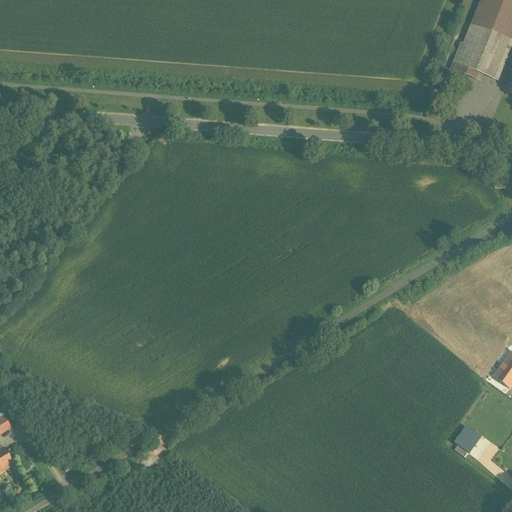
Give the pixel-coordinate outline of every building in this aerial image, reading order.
[(511,3),(502,0),(482,0),(464,47),(461,46),(451,70),(464,75),(466,68),(477,72),(498,81),(511,45),(511,3)] [(511,174),(497,173),(496,189),(511,190),(511,174)] [(511,354),(495,378),(499,381),(510,389),(511,385),(511,354)] [(0,435),(10,429),(4,419),(0,421),(0,435)] [(0,474),(14,466),(3,449),(0,450),(0,474)]
